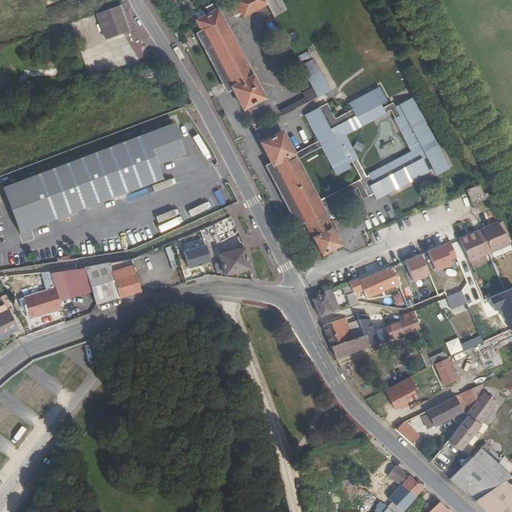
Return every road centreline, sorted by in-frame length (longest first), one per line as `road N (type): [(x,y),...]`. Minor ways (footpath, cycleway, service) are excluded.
road 1 (residential): [(286,303),(293,288),(287,267),(137,0)]
road 2 (tertiary): [(286,303),(209,289),(41,342),(0,368)]
road 3 (tertiary): [(286,303),(351,404),(468,511)]
